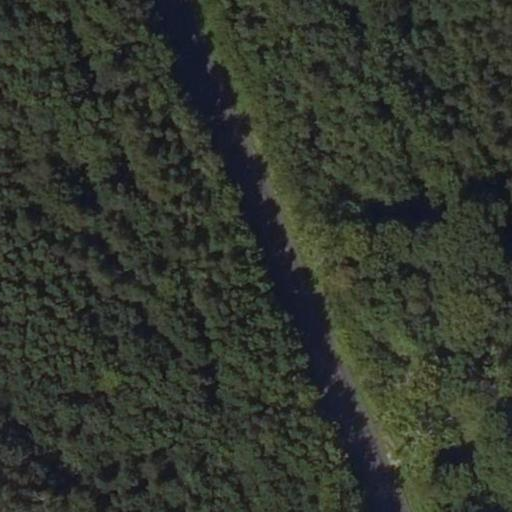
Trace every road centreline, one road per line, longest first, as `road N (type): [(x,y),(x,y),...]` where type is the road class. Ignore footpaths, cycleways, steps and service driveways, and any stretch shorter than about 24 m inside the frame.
road 1 (tertiary): [(411,511),(181,0)]
road 2 (track): [(306,511),(381,457),(511,407)]
